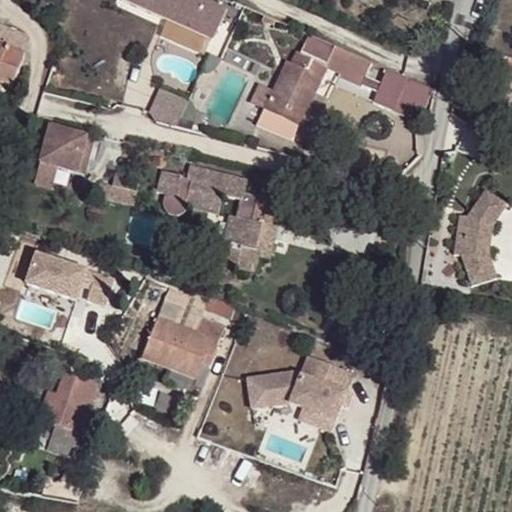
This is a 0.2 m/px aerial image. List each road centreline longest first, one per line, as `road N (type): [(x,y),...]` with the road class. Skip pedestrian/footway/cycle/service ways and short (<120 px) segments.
road 1 (residential): [(446,79),(397,379),(364,511)]
road 2 (residential): [(446,79),(262,0)]
